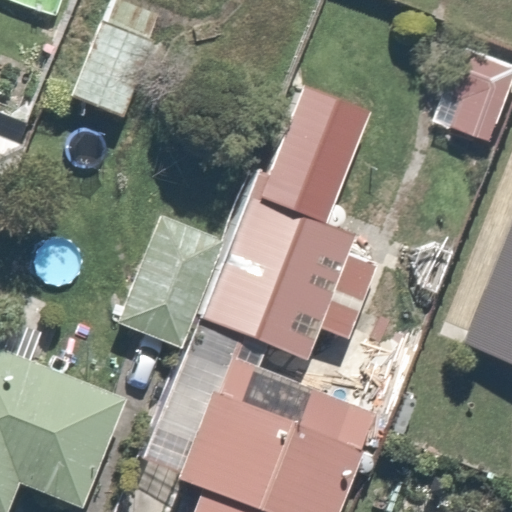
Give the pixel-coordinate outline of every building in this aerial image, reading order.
[(145,28),(92,9),(46,132),(98,151),(145,28)] [(511,84),(511,79),(452,56),(420,138),(481,162),(511,84)] [(320,167),(268,147),(249,195),(301,215),(320,167)] [(0,227),(27,166),(0,154),(0,227)] [(372,259),(234,204),(182,334),(289,377),(297,358),(327,370),(372,259)] [(195,259),(139,236),(95,343),(151,366),(195,259)] [(71,511),(117,418),(0,361),(0,511),(5,511),(8,508),(16,511),(71,511)] [(318,511),(349,436),(201,377),(147,511),(318,511)]
